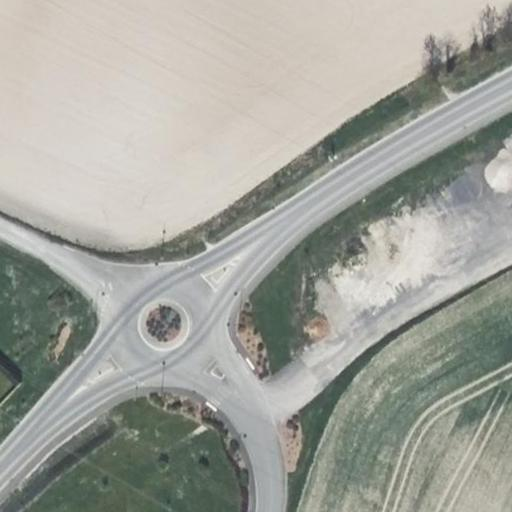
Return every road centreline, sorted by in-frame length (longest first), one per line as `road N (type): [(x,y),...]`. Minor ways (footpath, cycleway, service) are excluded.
road 1 (track): [(251,412),(395,314),(511,250)]
road 2 (secondary): [(258,240),(349,178),(511,87)]
